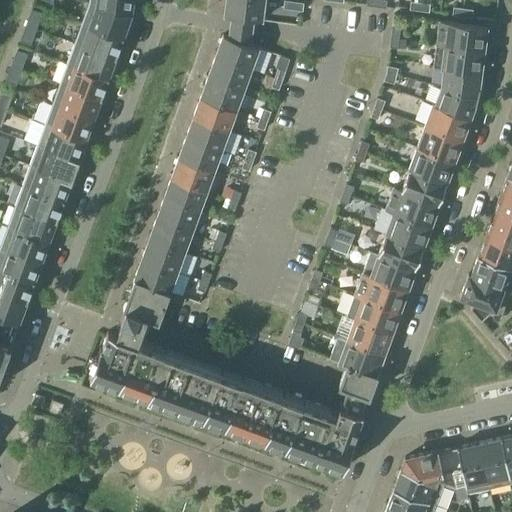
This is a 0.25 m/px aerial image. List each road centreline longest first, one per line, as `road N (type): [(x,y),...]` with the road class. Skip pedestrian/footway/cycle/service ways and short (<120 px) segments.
road 1 (residential): [(9,424),(159,0)]
road 2 (residential): [(386,411),(500,102),(511,29)]
road 3 (residential): [(511,403),(381,428)]
